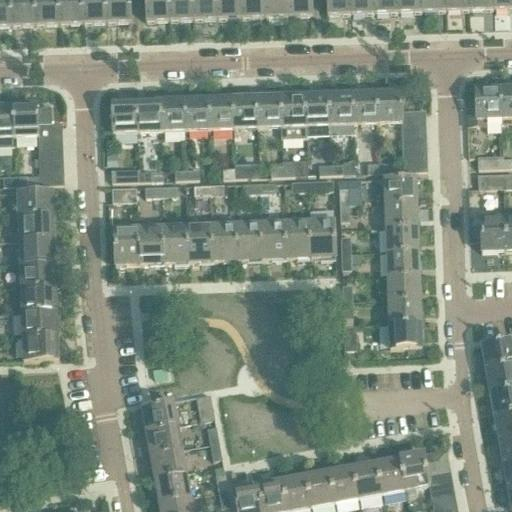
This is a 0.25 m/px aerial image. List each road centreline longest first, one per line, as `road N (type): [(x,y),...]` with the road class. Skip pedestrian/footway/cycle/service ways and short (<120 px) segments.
road 1 (residential): [(477,511),(458,400),(451,60)]
road 2 (residential): [(126,511),(98,366),(78,72)]
road 3 (residential): [(78,72),(451,60)]
